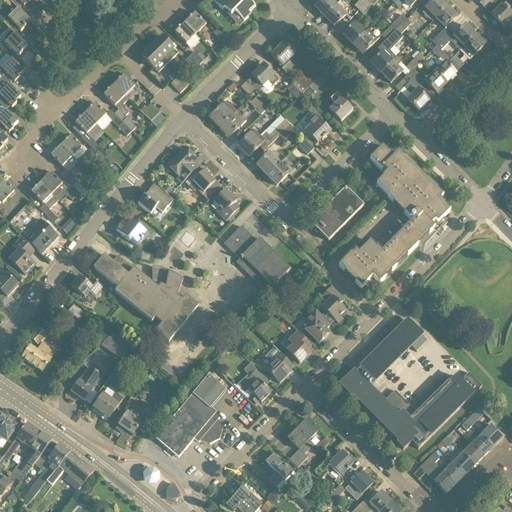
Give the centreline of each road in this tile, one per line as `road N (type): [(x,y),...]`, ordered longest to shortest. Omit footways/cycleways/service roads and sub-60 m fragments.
road 1 (residential): [(0,341),(183,118)]
road 2 (residential): [(183,118),(271,212),(285,214),(387,111)]
road 3 (residential): [(303,390),(479,205)]
road 4 (secondary): [(162,511),(0,386)]
road 5 (residential): [(429,511),(303,390)]
road 6 (residential): [(180,511),(303,390)]
road 7 (residential): [(183,118),(289,11)]
road 8 (residential): [(387,111),(289,11)]
road 9 (residential): [(420,142),(508,49)]
